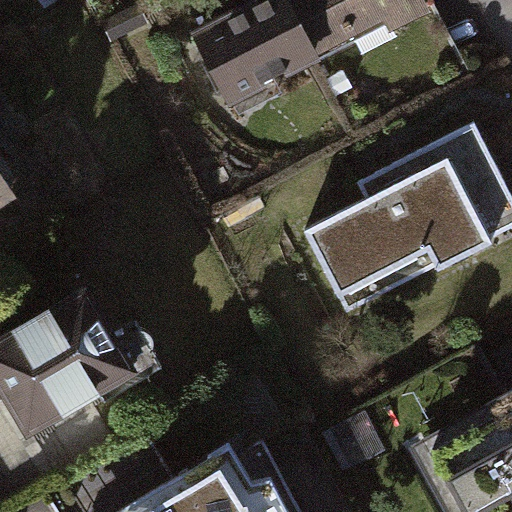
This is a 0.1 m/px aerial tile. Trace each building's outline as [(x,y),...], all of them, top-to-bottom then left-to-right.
[(419,0),(244,0),(186,28),(222,105),(424,10),(419,0)] [(511,195),(480,130),(298,219),(345,314),(511,232),(511,195)] [(0,185),(0,207),(9,202),(0,185)] [(54,305),(0,336),(0,402),(27,450),(110,402),(54,305)] [(497,412),(430,449),(465,511),(511,511),(511,386),(489,399),(497,412)] [(228,439),(106,511),(289,511),(269,473),(248,474),(228,439)]
